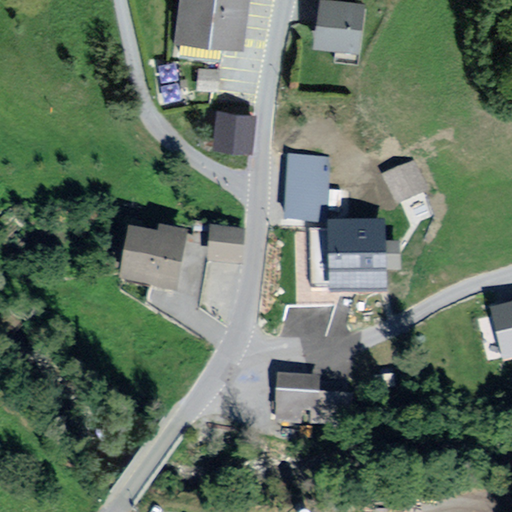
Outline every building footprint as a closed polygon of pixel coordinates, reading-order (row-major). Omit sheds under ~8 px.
[(258,0),(186,0),(180,40),(250,51),(258,0)] [(369,4),(346,0),(323,0),(316,49),(361,56),(369,4)] [(255,116),(226,112),(222,143),(251,147),(255,116)] [(330,155),(292,154),(290,225),(329,226),(330,155)] [(413,157),(383,174),(401,206),(431,189),(413,157)] [(387,225),(337,228),(342,298),(389,295),(387,274),(414,272),(412,244),(388,246),(387,225)] [(248,228),(212,227),(211,268),(247,268),(248,228)] [(195,239),(136,231),(128,287),(187,295),(195,239)] [(511,304),(495,308),(504,351),(511,349),(511,304)] [(352,370),(276,371),(277,421),(353,420),(352,370)]
